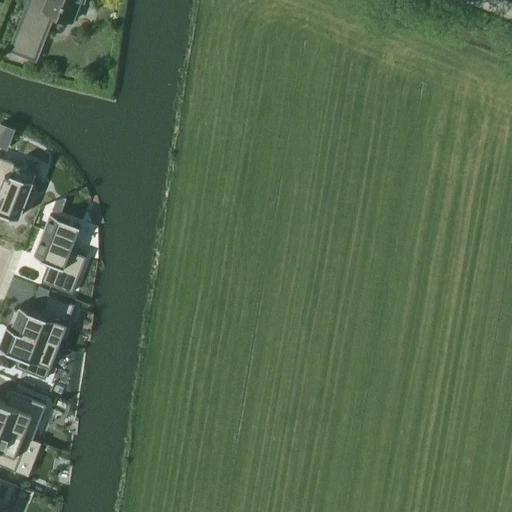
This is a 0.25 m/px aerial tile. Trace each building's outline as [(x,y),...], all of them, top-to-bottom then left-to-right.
[(29,0),(10,50),(36,60),(54,15),(72,22),(80,1),(85,3),(85,0),(29,0)] [(0,193),(2,194),(0,199),(0,209),(19,217),(23,207),(27,208),(33,192),(29,190),(37,170),(0,156),(0,193)] [(51,214),(35,257),(49,262),(42,281),(73,293),(87,256),(71,250),(81,225),(51,214)] [(8,324),(7,325),(59,345),(75,304),(48,294),(41,313),(21,305),(18,310),(14,309),(8,324)] [(7,325),(0,345),(20,354),(15,366),(46,379),(59,345),(7,325)] [(0,425),(33,438),(47,404),(11,390),(6,403),(0,400),(0,425)] [(0,425),(0,464),(16,470),(28,438),(33,440),(33,438),(0,425)] [(0,511),(6,511),(17,484),(0,477),(0,511)]
